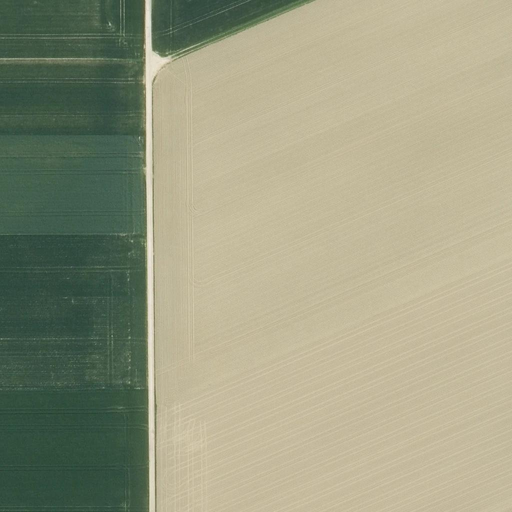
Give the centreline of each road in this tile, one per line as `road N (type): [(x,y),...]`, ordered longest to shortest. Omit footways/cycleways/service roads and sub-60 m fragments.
road 1 (track): [(148,68),(152,511)]
road 2 (track): [(308,0),(148,68)]
